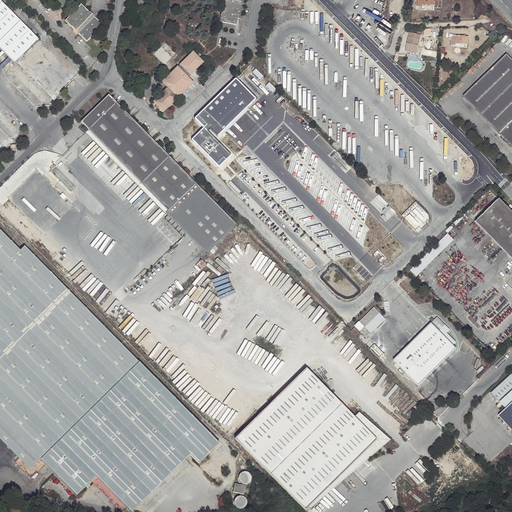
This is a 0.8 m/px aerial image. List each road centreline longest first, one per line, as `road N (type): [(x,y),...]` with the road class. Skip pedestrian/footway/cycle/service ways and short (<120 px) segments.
road 1 (unclassified): [(104,73),(344,308),(359,303),(491,170)]
road 2 (unclassified): [(384,61),(491,170)]
road 3 (unknown): [(201,347),(253,385),(312,354)]
